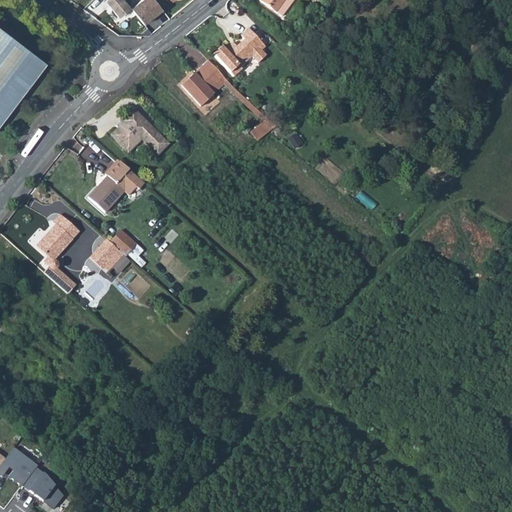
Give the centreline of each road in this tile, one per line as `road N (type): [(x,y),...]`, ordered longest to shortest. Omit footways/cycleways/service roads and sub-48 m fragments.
road 1 (track): [(446,186),(435,210),(328,325),(295,377),(300,396),(321,415),(407,469),(448,511)]
road 2 (track): [(300,396),(218,460),(181,511)]
road 3 (residential): [(100,83),(0,203)]
